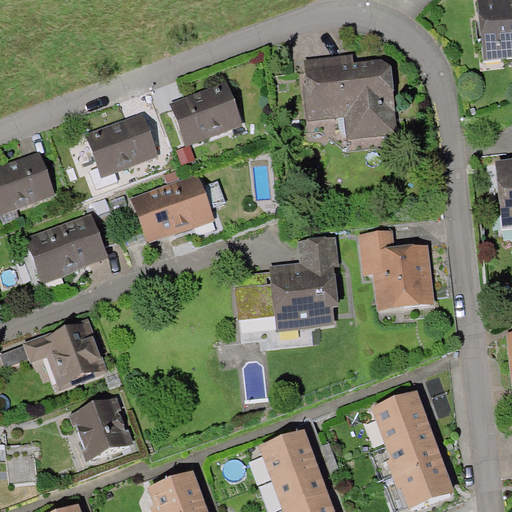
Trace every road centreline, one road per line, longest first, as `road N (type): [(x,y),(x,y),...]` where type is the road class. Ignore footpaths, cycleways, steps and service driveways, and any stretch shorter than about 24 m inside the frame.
road 1 (residential): [(329,12),(373,15),(407,32),(430,59),(455,149),(493,511)]
road 2 (residential): [(0,127),(329,12)]
